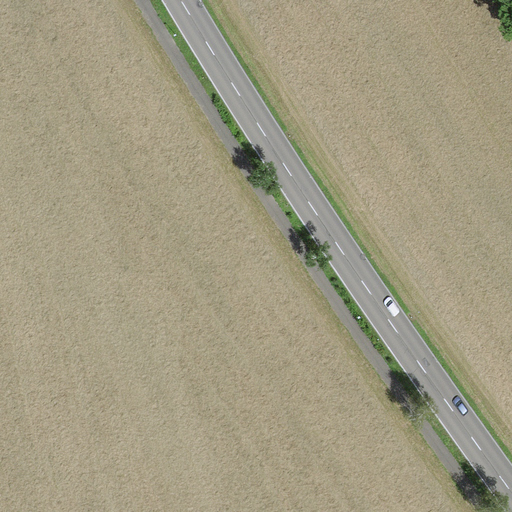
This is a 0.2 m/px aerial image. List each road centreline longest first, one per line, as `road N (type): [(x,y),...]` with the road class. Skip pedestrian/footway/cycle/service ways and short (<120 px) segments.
road 1 (track): [(149,0),(323,273),(490,511)]
road 2 (secondary): [(187,0),(258,120),(511,485)]
